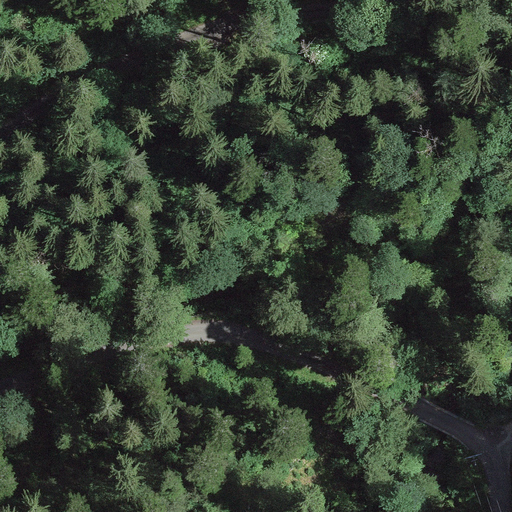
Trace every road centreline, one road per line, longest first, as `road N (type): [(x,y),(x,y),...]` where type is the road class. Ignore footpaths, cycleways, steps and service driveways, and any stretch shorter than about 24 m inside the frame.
road 1 (track): [(498,511),(491,455),(476,438),(257,343),(226,336),(146,340),(0,389)]
road 2 (track): [(0,138),(67,95),(198,35),(286,13),(343,15),(444,0)]
road 3 (track): [(0,67),(195,8),(219,4),(254,20)]
